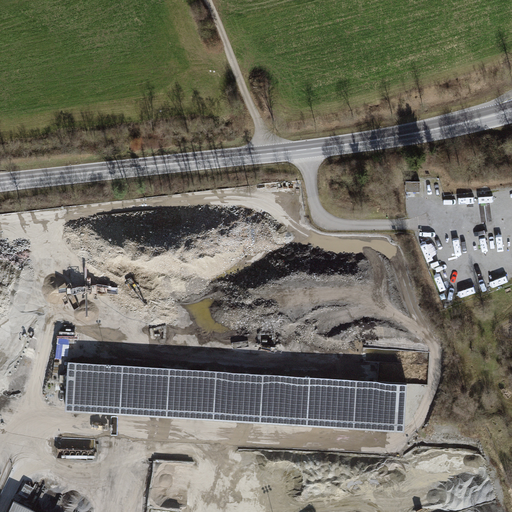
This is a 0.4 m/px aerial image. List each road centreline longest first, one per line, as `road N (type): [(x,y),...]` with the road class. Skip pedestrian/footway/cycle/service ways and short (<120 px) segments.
road 1 (secondary): [(511,108),(388,137),(80,173)]
road 2 (unknown): [(434,350),(433,388),(417,427),(390,448),(105,433)]
road 3 (unknown): [(231,211),(399,257),(434,350)]
road 4 (unknown): [(57,307),(64,218),(161,206),(231,211)]
road 5 (unknown): [(57,307),(106,305),(155,290),(201,256),(231,211)]
road 6 (unknown): [(434,350),(371,306),(265,288)]
road 7 (track): [(210,0),(275,152)]
road 8 (unknown): [(11,436),(57,307)]
